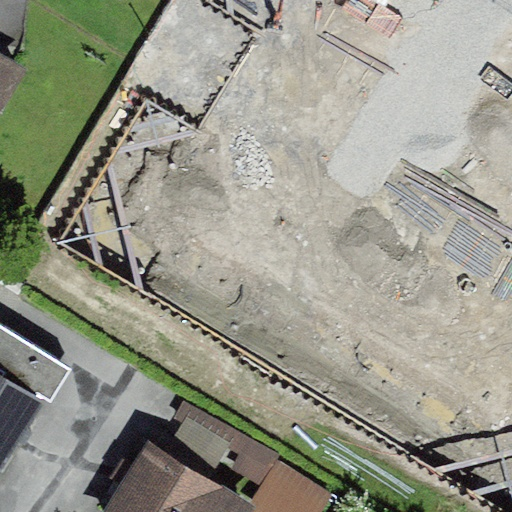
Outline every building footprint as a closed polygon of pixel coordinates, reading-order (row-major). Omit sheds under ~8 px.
[(186,0),(162,42),(203,66),(240,0),(186,0)] [(441,155),(503,51),(433,10),(371,114),(441,155)] [(0,121),(30,72),(0,54),(0,121)] [(88,230),(263,322),(333,189),(158,97),(88,230)] [(312,366),(511,469),(511,300),(382,232),(312,366)] [(81,367),(0,318),(0,469),(5,472),(49,398),(59,404),(81,367)] [(185,401),(174,421),(241,458),(233,472),(265,490),(278,466),(284,456),(185,401)] [(248,511),(253,504),(149,442),(106,511),(248,511)] [(320,511),(330,495),(278,466),(265,490),(251,511),(320,511)]
